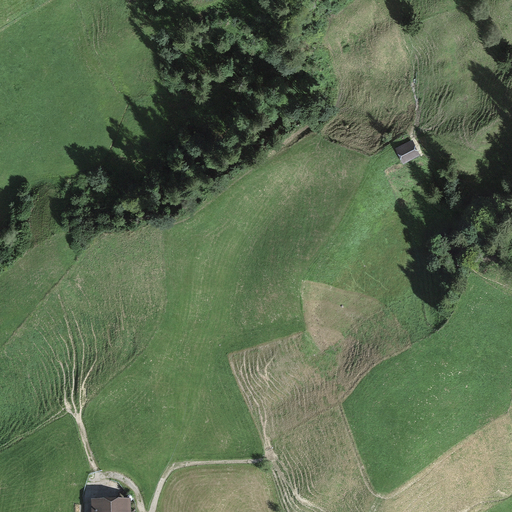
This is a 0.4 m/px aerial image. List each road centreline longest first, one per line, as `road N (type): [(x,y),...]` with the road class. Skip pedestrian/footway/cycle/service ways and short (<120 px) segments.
road 1 (track): [(70,414),(97,474),(122,480),(144,511)]
road 2 (track): [(151,511),(172,468),(252,460)]
